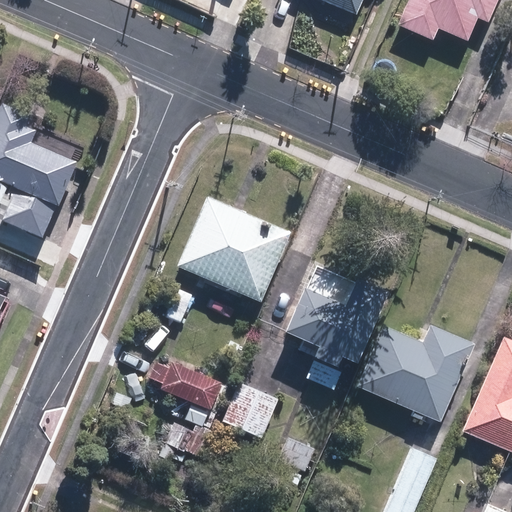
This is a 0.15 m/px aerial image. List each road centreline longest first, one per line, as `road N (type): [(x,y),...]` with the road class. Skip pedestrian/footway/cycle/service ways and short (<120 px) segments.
road 1 (residential): [(188,61),(0,495)]
road 2 (residential): [(188,61),(511,201)]
road 3 (residential): [(44,0),(188,61)]
